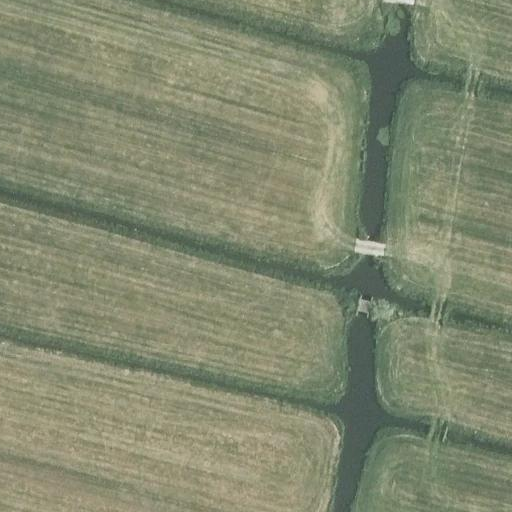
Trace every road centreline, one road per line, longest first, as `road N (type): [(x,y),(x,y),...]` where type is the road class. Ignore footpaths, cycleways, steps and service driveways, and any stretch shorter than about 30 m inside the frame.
road 1 (track): [(409,500),(438,470),(429,329),(441,310),(446,269),(0,144)]
road 2 (track): [(0,204),(429,329)]
road 3 (track): [(446,269),(470,64),(427,2),(411,0)]
